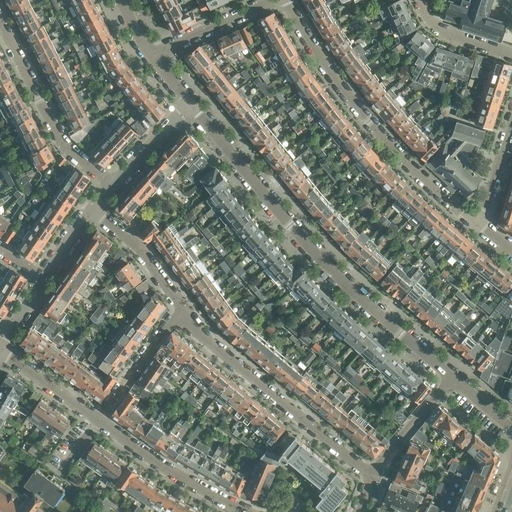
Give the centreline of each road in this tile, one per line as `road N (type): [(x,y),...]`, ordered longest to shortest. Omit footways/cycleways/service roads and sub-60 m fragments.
road 1 (residential): [(451,377),(327,266),(190,103)]
road 2 (residential): [(472,221),(367,121),(285,0)]
road 3 (residential): [(371,477),(208,347),(178,305)]
road 4 (residential): [(112,185),(61,145),(0,20)]
road 5 (residential): [(244,511),(98,420)]
road 6 (residential): [(98,420),(178,305)]
road 7 (residential): [(151,55),(272,0)]
road 8 (residential): [(178,305),(136,247),(91,212)]
road 9 (residential): [(371,477),(451,377)]
